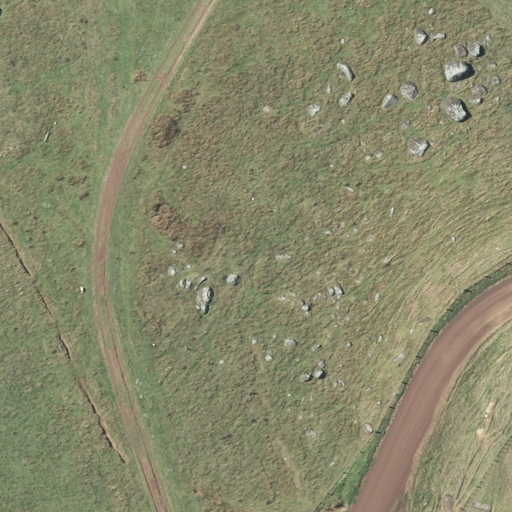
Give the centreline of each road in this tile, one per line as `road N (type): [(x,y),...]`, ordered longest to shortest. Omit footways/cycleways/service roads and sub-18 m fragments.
road 1 (track): [(208,0),(129,141),(105,216),(100,263),(109,333),(163,511)]
road 2 (track): [(114,184),(93,0)]
